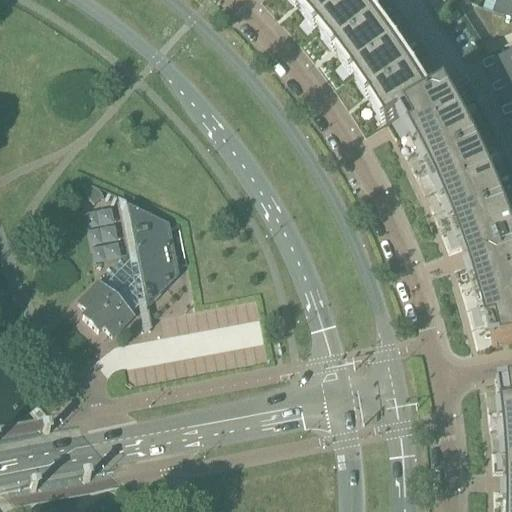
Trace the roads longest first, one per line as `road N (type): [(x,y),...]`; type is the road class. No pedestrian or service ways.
road 1 (tertiary): [(74,0),(171,77),(248,176),(305,279),(339,404)]
road 2 (tertiary): [(392,394),(378,312),(333,205),(249,82),(166,0)]
road 3 (residential): [(436,382),(399,253),(366,185),(304,88),(226,0)]
road 4 (tertiary): [(94,452),(339,404)]
road 5 (residential): [(446,511),(436,382)]
